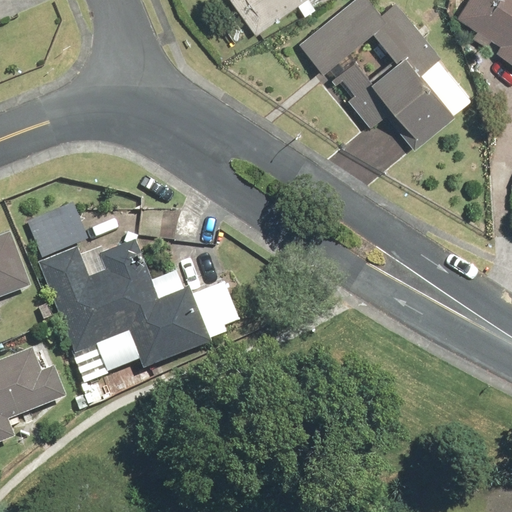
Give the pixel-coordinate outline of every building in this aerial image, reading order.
[(308,17),(330,1),(329,0),(237,0),(262,34),(300,6),(308,17)] [(390,22),(373,0),(354,0),(302,40),(325,71),(378,31),(390,22)] [(481,30),(476,37),(491,47),(495,41),(504,47),(501,53),(511,60),(511,0),(474,0),(462,18),(481,30)] [(360,57),(333,78),(371,129),(398,109),(424,143),(475,105),(399,3),(387,12),(393,20),(390,22),(378,31),(402,62),(378,81),(360,57)] [(180,211),(144,210),(143,241),(179,242),(180,211)] [(0,239),(0,299),(34,287),(15,234),(0,239)] [(198,300),(193,287),(164,299),(139,240),(103,255),(101,249),(84,256),(80,248),(41,265),(79,355),(102,345),(109,361),(136,350),(145,372),(245,330),(227,288),(198,300)] [(10,420),(68,398),(56,368),(44,373),(35,351),(0,364),(0,447),(18,441),(10,420)]
